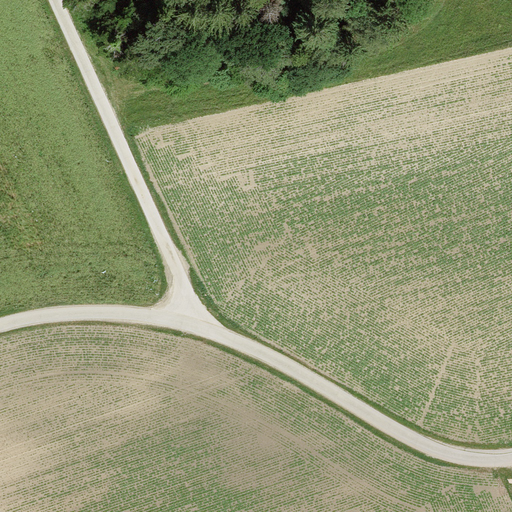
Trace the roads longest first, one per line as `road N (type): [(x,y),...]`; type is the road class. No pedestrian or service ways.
road 1 (track): [(0,324),(86,313),(150,316),(271,356),(411,441),(458,457),(511,457)]
road 2 (track): [(54,0),(204,333)]
